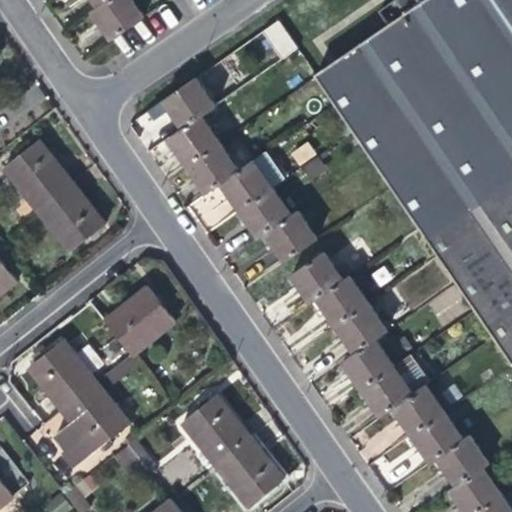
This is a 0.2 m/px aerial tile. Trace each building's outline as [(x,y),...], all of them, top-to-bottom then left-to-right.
[(145,14),(135,0),(107,0),(97,7),(91,12),(100,25),(110,39),(145,14)] [(511,0),(426,0),(424,1),(423,0),(394,0),(381,9),(391,25),(318,75),(511,357),(511,0)] [(261,31),(280,59),(297,48),(278,20),(261,31)] [(177,119),(184,130),(203,116),(217,107),(198,80),(165,102),(177,119)] [(222,143),(203,116),(184,130),(170,140),(181,155),(188,166),(222,143)] [(3,169),(36,210),(73,181),(57,161),(40,140),(3,169)] [(297,164),(316,156),(310,142),(291,151),(297,164)] [(241,170),(222,143),(188,166),(200,182),(207,193),(222,183),(241,170)] [(241,170),(222,183),(233,198),(242,211),(275,188),(287,179),(268,152),(241,170)] [(300,168),(310,180),(327,168),(317,155),(300,168)] [(89,202),(73,181),(36,210),(70,253),(107,224),(89,202)] [(294,215),(275,188),(242,211),(252,226),(261,237),(267,233),(294,215)] [(300,210),(294,215),(267,233),(278,249),(287,262),(320,240),(300,210)] [(312,304),(318,300),(345,281),(325,253),(292,275),(302,289),(312,304)] [(0,262),(0,297),(17,284),(0,262)] [(351,277),(345,281),(318,300),(329,315),(337,326),(370,303),(351,277)] [(105,320),(133,355),(135,357),(177,324),(148,287),(128,302),(105,320)] [(389,331),(370,303),(337,326),(347,341),(357,354),(377,339),(389,331)] [(396,367),(377,339),(357,354),(343,363),(353,377),(363,391),(396,367)] [(29,369),(62,411),(99,382),(66,340),(45,356),(29,369)] [(413,356),(396,367),(415,394),(428,384),(431,382),(413,356)] [(415,394),(396,367),(363,391),(372,404),(381,417),(394,408),(415,394)] [(132,424),(99,382),(62,411),(72,424),(65,430),(76,445),(84,439),(95,453),(132,424)] [(428,384),(415,394),(394,408),(403,421),(412,435),(447,411),(428,384)] [(182,424),(215,466),(252,436),(239,419),(220,395),(182,424)] [(466,438),(447,411),(412,435),(421,448),(431,462),(438,458),(466,438)] [(75,468),(95,453),(84,439),(76,445),(65,430),(57,436),(63,444),(68,451),(64,454),(75,468)] [(471,435),(466,438),(438,458),(448,471),(457,483),(483,465),(489,461),(471,435)] [(268,456),(252,436),(215,466),(248,508),(286,479),(268,456)] [(114,455),(124,469),(146,454),(136,440),(114,455)] [(477,511),(504,494),(483,465),(457,483),(450,488),(461,504),(466,511),(477,511)] [(0,509),(15,498),(0,478),(0,509)] [(511,511),(511,505),(504,494),(477,511),(511,511)] [(180,511),(171,500),(155,511),(180,511)]
